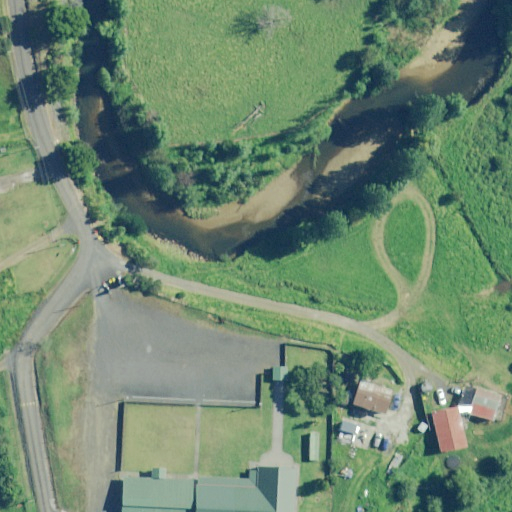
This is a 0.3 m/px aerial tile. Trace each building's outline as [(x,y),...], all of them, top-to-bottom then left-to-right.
[(290,368),(276,367),(274,379),(288,381),(290,368)] [(394,391),(361,381),(354,405),(386,415),(394,391)] [(469,415),(493,421),(500,395),(465,386),(460,406),(449,408),(433,412),(442,452),(465,447),(461,430),(465,429),(466,428),(469,415)] [(243,411),(224,410),(222,439),(242,440),(243,411)] [(171,421),(140,420),(139,451),(170,451),(171,421)] [(321,434),(312,433),(310,460),(319,460),(321,434)] [(151,478),(123,477),(121,506),(120,511),(192,511),(193,510),(194,481),(168,479),(169,468),(152,467),(151,478)] [(259,468),(259,472),(248,471),(248,481),(236,480),(234,511),(296,511),(298,469),(259,468)] [(230,511),(232,485),(200,483),(198,511),(230,511)]
